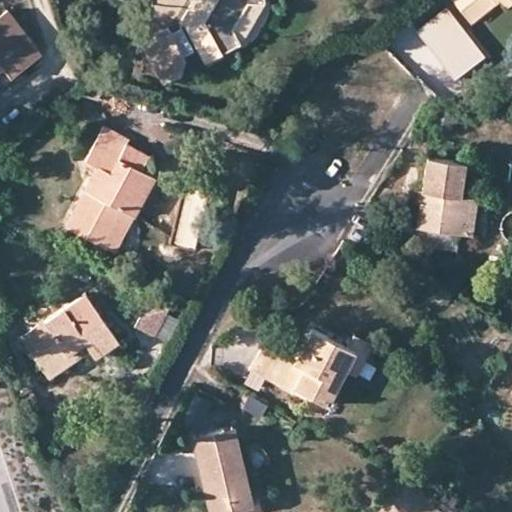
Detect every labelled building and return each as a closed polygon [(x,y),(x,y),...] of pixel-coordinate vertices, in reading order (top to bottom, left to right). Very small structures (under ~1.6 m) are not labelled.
[(265,0),(193,0),(183,18),(205,60),(243,42),(265,0)] [(511,0),(456,0),(473,20),(498,0),(511,0)] [(0,66),(2,65),(9,75),(41,50),(9,6),(0,13),(0,66)] [(185,57),(168,26),(149,25),(141,43),(163,81),(180,73),(185,57)] [(0,81),(9,75),(2,65),(0,66),(0,81)] [(129,137),(106,123),(87,158),(98,165),(67,224),(116,249),(156,174),(142,167),(121,155),(128,143),(129,137)] [(149,155),(128,143),(121,155),(142,167),(149,155)] [(462,193),(466,162),(428,156),(418,224),(473,232),(478,197),(462,193)] [(117,336),(87,290),(21,334),(48,374),(84,351),(79,343),(86,338),(94,352),(117,336)] [(135,321),(159,332),(170,309),(146,297),(135,321)] [(337,364),(347,345),(311,327),(302,345),(291,360),(283,356),(282,356),(264,346),(250,369),(306,398),(308,394),(327,403),(346,369),(337,364)] [(353,333),(347,345),(337,364),(346,369),(356,373),(373,343),(353,333)] [(292,340),(283,356),(291,360),(302,345),(292,340)] [(183,416),(204,421),(210,396),(189,391),(183,416)] [(247,488),(233,428),(196,436),(210,498),(247,488)] [(441,511),(445,509),(415,478),(379,511),(441,511)] [(249,502),(247,488),(210,498),(212,510),(249,502)]
